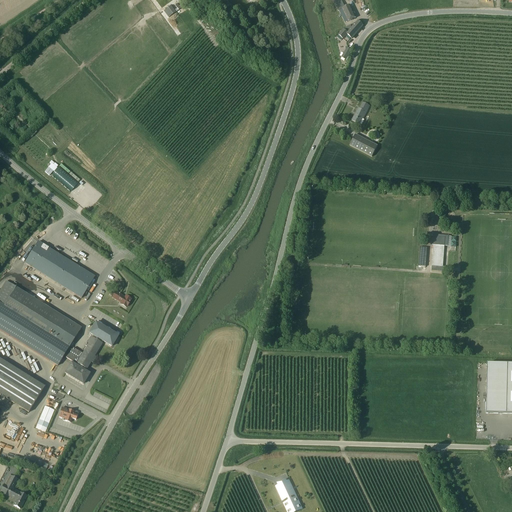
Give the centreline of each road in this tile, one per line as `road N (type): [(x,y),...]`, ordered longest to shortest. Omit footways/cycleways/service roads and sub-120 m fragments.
road 1 (tertiary): [(226,440),(301,176),(364,31),(411,14),(511,12)]
road 2 (tertiary): [(189,299),(252,201),(289,99),(296,46),(282,0)]
road 3 (unclassified): [(226,440),(511,449)]
road 4 (tertiary): [(66,511),(189,299)]
road 5 (unclassified): [(189,299),(0,151)]
road 6 (unknown): [(108,267),(77,310),(22,276),(0,282)]
